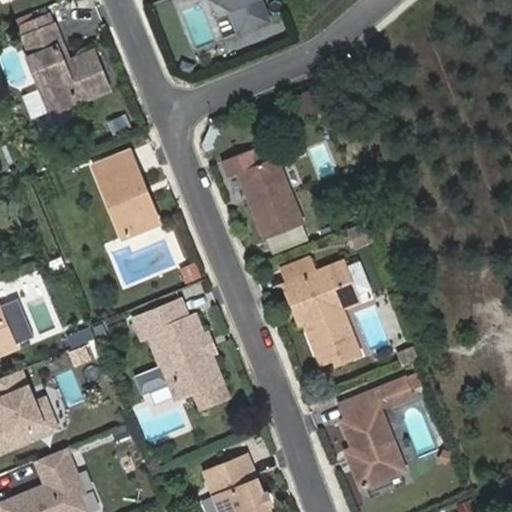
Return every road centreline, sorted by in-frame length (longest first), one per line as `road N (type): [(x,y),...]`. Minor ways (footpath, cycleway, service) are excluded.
road 1 (residential): [(170,113),(332,511)]
road 2 (residential): [(393,0),(353,36),(289,69),(170,113)]
road 3 (residential): [(124,0),(170,113)]
